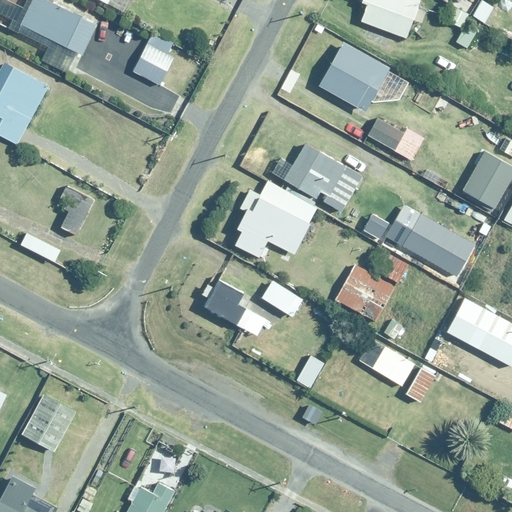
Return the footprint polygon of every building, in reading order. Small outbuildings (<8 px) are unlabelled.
[(96,24),(49,0),(27,0),(17,22),(80,55),(96,24)] [(96,0),(121,13),(128,0),(96,0)] [(353,0),(364,4),(358,20),(405,37),(412,19),(420,22),(424,11),(416,8),(418,0),(353,0)] [(472,4),(465,0),(450,0),(441,18),(458,28),(472,4)] [(494,5),(487,0),(478,0),(470,14),(483,22),(494,5)] [(389,65),(342,39),(316,85),(363,111),(389,65)] [(174,55),(145,41),(131,71),(159,85),(174,55)] [(46,84),(2,61),(0,64),(0,136),(15,144),(46,84)] [(376,119),(366,135),(411,161),(424,138),(405,126),(400,133),(376,119)] [(345,164),(303,139),(280,178),(314,198),(319,190),(326,194),(345,164)] [(511,173),(511,164),(484,148),(461,188),(493,206),(511,173)] [(317,207),(267,179),(259,193),(248,187),(236,206),(243,210),(232,229),(237,232),(230,245),(258,260),(268,242),(290,255),(317,207)] [(96,197),(68,181),(55,204),(67,211),(60,224),(75,233),(96,197)] [(511,198),(501,220),(511,225),(511,198)] [(60,247),(26,229),(18,245),(51,263),(60,247)] [(410,262),(383,247),(372,269),(399,283),(410,262)] [(394,285),(352,261),(331,298),(373,322),(394,285)] [(244,291),(218,276),(212,285),(205,281),(198,292),(206,297),(202,304),(255,336),(266,318),(252,309),(255,304),(241,296),(244,291)] [(303,298),(270,277),(258,296),(291,317),(303,298)] [(511,362),(511,320),(463,295),(444,331),(510,366),(511,362)] [(413,359),(369,334),(355,360),(399,385),(413,359)] [(334,379),(346,359),(335,352),(323,373),(334,379)] [(435,374),(419,365),(404,393),(420,402),(435,374)] [(482,393),(467,383),(459,396),(474,406),(482,393)] [(75,409),(42,391),(19,432),(53,450),(75,409)] [(511,413),(503,408),(495,421),(511,430),(511,413)] [(30,479),(12,470),(0,493),(0,511),(49,511),(55,503),(43,497),(57,469),(40,460),(30,479)] [(160,511),(173,488),(159,480),(153,491),(134,481),(125,497),(131,500),(125,511),(160,511)]
